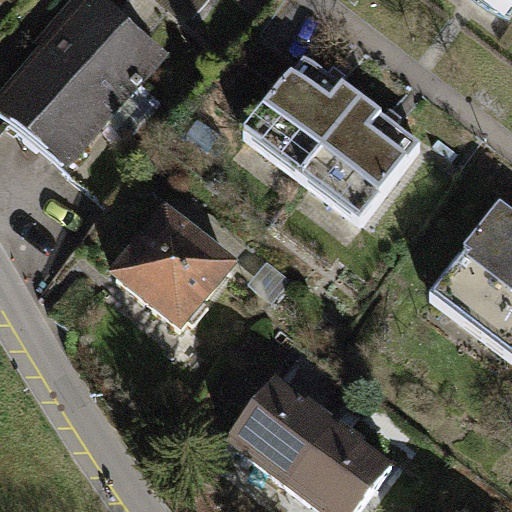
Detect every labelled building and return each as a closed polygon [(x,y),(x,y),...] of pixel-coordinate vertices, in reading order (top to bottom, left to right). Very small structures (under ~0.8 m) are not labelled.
[(160,0),(192,24),(210,0),(160,0)] [(511,0),(484,0),(511,20),(511,0)] [(94,1),(3,109),(29,131),(20,141),(37,155),(46,145),(68,163),(130,90),(136,95),(144,86),(137,80),(158,54),(94,1)] [(244,146),(299,187),(358,109),(302,68),(244,146)] [(416,152),(358,109),(299,187),(358,230),(416,152)] [(429,305),(511,367),(511,222),(499,213),(429,305)] [(168,222),(117,283),(177,332),(228,271),(168,222)] [(232,450),(288,492),(334,430),(358,398),(303,356),(232,450)] [(357,511),(389,471),(334,430),(288,492),(314,511),(357,511)]
